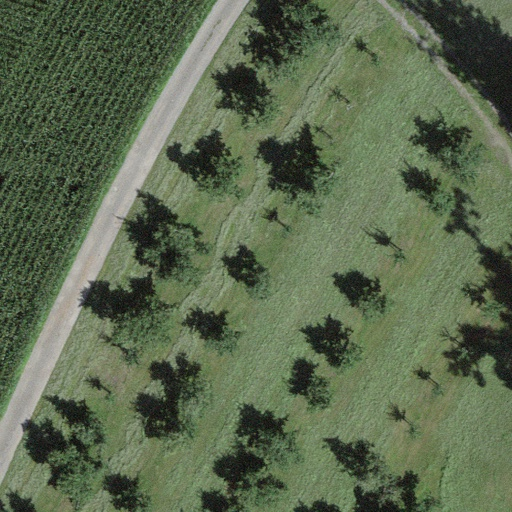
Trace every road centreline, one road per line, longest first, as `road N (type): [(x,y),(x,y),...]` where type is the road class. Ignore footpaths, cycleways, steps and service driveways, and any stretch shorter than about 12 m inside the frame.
road 1 (track): [(250,0),(142,181),(0,473)]
road 2 (track): [(384,0),(511,145)]
